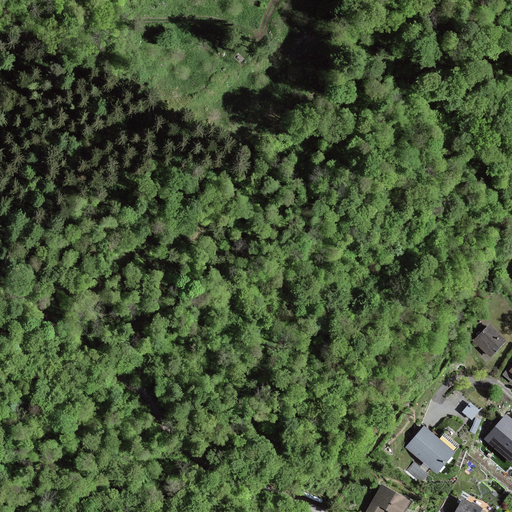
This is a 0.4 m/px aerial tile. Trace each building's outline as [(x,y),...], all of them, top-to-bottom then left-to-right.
[(491,356),(505,342),(488,326),(474,340),(491,356)] [(464,411),(474,416),(479,406),(469,401),(464,411)] [(511,462),(511,421),(506,416),(486,439),(511,462)] [(437,472),(453,453),(424,428),(408,447),(437,472)] [(382,511),(385,508),(391,511),(403,511),(409,500),(382,485),(366,511),(382,511)] [(478,511),(481,509),(463,499),(456,511),(478,511)]
